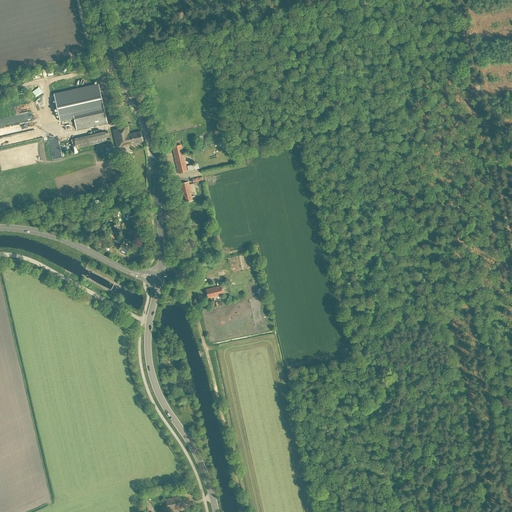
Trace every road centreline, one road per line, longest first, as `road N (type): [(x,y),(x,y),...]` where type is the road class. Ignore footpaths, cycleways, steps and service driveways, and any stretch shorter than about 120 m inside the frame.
road 1 (track): [(115,64),(393,0)]
road 2 (secondary): [(161,271),(151,136),(115,64),(97,0)]
road 3 (track): [(243,511),(188,287),(162,264)]
road 4 (track): [(511,249),(456,0)]
road 5 (primary): [(215,511),(198,459),(153,381),(149,322)]
road 6 (unclassified): [(149,322),(31,260),(0,254)]
road 7 (primary): [(0,227),(63,239),(125,269)]
